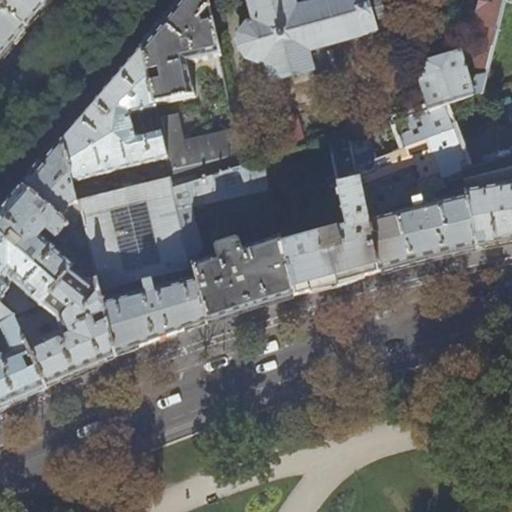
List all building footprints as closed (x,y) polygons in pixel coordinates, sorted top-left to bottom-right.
[(32,21),(50,0),(0,0),(0,7),(25,29),(32,21)] [(226,77),(214,25),(202,27),(200,21),(210,10),(207,0),(181,0),(166,18),(142,47),(148,75),(158,72),(160,83),(150,85),(155,107),(196,98),(188,66),(215,60),(219,79),(226,77)] [(389,39),(377,0),(339,0),(329,3),(329,2),(326,2),(326,4),(312,7),(312,6),(310,7),(310,8),(296,12),(296,10),(294,10),(291,0),(262,0),(259,0),(260,1),(252,3),(251,1),(248,1),(248,3),(247,4),(248,7),(251,6),(254,17),(248,18),(246,22),(248,27),(241,34),(240,34),(239,36),(240,37),(240,46),(239,47),(239,49),(241,49),(246,58),(245,58),(247,60),(257,62),(257,64),(260,64),(260,62),(264,62),(265,64),(267,63),(272,79),(269,80),(270,82),(271,82),(272,84),(275,83),(274,81),(282,79),(283,80),(285,79),(285,78),(298,74),(299,75),(301,74),(301,73),(309,71),(310,73),(312,73),(312,70),(314,70),(313,67),(311,68),(306,52),(307,52),(307,50),(321,47),(321,48),(324,47),(324,46),(337,42),(338,43),(340,43),(340,41),(354,37),(354,38),(357,38),(357,36),(370,33),(371,34),(374,33),(377,43),(389,39)] [(464,77),(470,96),(481,93),(497,29),(495,29),(502,1),(502,0),(479,0),(474,23),(482,25),(472,32),(464,61),(469,77),(464,77)] [(0,58),(18,37),(25,29),(0,7),(0,58)] [(159,123),(155,107),(150,85),(148,75),(142,47),(112,81),(85,112),(60,141),(76,203),(169,179),(172,178),(159,123)] [(470,96),(464,77),(456,54),(415,66),(428,110),(444,104),(470,96)] [(428,110),(350,135),(368,221),(466,198),(460,175),(466,173),(444,104),(428,110)] [(277,155),(308,145),(300,117),(267,128),(275,155),(277,155)] [(245,160),(238,127),(182,144),(176,119),(163,122),(177,182),(245,160)] [(368,221),(350,135),(349,132),(326,139),(345,229),(336,231),(336,230),(296,241),(277,155),(275,155),(261,160),(269,192),(279,240),(292,297),(343,283),(378,273),(368,221)] [(76,203),(60,141),(26,181),(22,186),(86,242),(76,203)] [(466,198),(511,187),(511,158),(466,173),(460,175),(466,198)] [(192,267),(196,266),(194,259),(197,258),(200,248),(190,210),(269,192),(261,160),(246,165),(171,188),(192,267)] [(192,267),(171,188),(169,179),(76,203),(86,242),(88,250),(96,280),(99,292),(192,268),(192,267)] [(41,242),(47,236),(55,243),(56,242),(63,248),(68,242),(84,255),(88,250),(86,242),(22,186),(16,193),(0,211),(0,237),(56,287),(69,272),(72,269),(41,242)] [(511,187),(466,198),(476,248),(511,241),(511,187)] [(368,221),(378,273),(387,271),(438,258),(476,248),(466,198),(368,221)] [(56,287),(0,237),(0,307),(2,309),(6,305),(0,299),(7,291),(2,287),(4,285),(0,282),(0,280),(4,277),(40,307),(56,287)] [(196,266),(192,267),(192,268),(195,278),(207,324),(229,317),(292,297),(279,240),(241,251),(238,243),(237,241),(236,241),(233,241),(217,246),(215,248),(214,251),(217,259),(196,266)] [(115,358),(101,302),(99,292),(96,280),(83,284),(69,272),(56,287),(40,307),(39,307),(55,321),(60,332),(26,347),(46,389),(110,360),(115,358)] [(207,324),(195,278),(101,302),(115,358),(178,335),(207,324)] [(0,327),(12,319),(13,318),(2,309),(0,307),(0,327)] [(46,389),(26,347),(12,319),(0,327),(0,331),(10,355),(0,358),(0,408),(19,401),(44,390),(46,389)] [(0,420),(49,399),(44,390),(19,401),(0,408),(0,420)]
